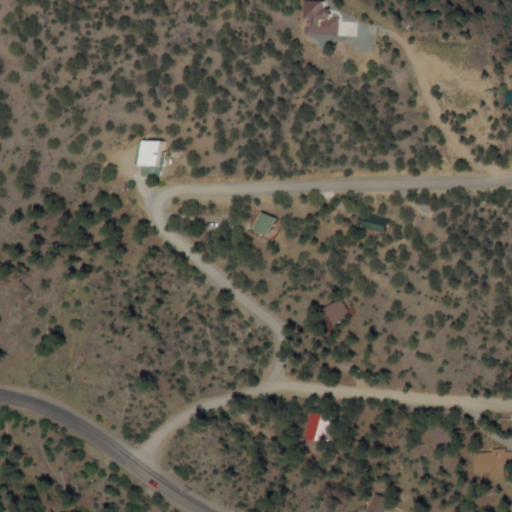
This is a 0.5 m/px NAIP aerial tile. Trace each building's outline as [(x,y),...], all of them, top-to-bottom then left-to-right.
[(167,173),(166,141),(138,142),(139,168),(150,168),(150,173),(167,173)] [(279,235),(284,217),(267,213),(262,230),(279,235)] [(371,228),(381,231),(383,226),(373,223),(371,228)] [(335,415),(314,415),(313,441),(334,441),(335,415)] [(486,478),(511,476),(511,451),(484,453),(486,478)] [(392,511),(395,497),(378,495),(375,511),(392,511)]
